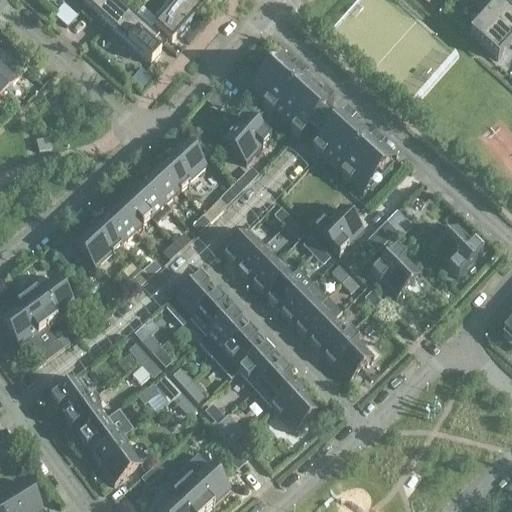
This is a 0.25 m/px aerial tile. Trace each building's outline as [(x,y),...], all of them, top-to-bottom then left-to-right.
[(75,0),(96,18),(112,1),(110,0),(75,0)] [(187,0),(178,0),(153,28),(171,44),(201,12),(187,0)] [(187,0),(201,12),(211,0),(187,0)] [(444,11),(453,0),(442,0),(438,5),(444,11)] [(469,38),(482,50),(510,19),(489,0),(485,0),(475,12),(484,20),(469,38)] [(162,47),(112,1),(96,18),(150,67),(160,56),(157,53),(162,47)] [(511,16),(482,50),(497,63),(511,45),(511,16)] [(299,143),(332,106),(279,58),(246,95),(299,143)] [(0,94),(4,98),(16,84),(17,85),(18,83),(0,66),(0,94)] [(344,117),(311,154),(364,202),(397,165),(344,117)] [(247,167),(269,142),(244,119),(221,144),(247,167)] [(48,141),(36,144),(39,154),(51,151),(48,141)] [(181,147),(157,169),(180,194),(204,172),(181,147)] [(180,194),(157,169),(142,183),(165,208),(180,194)] [(242,194),(255,181),(248,173),(235,187),(242,194)] [(165,208),(142,183),(127,197),(150,222),(156,229),(171,215),(165,208)] [(226,210),(242,194),(235,187),(218,203),(226,210)] [(150,222),(127,197),(112,211),(135,236),(150,222)] [(135,236),(112,211),(97,225),(120,250),(135,236)] [(338,260),(361,237),(337,212),(314,236),(338,260)] [(291,222),(282,213),(274,221),(283,230),(291,222)] [(406,224),(396,215),(386,225),(396,234),(406,224)] [(193,228),(200,235),(210,226),(202,219),(193,228)] [(292,239),(300,231),(291,222),(283,230),(292,239)] [(97,225),(73,246),(96,272),(120,250),(97,225)] [(385,244),(396,234),(386,225),(375,235),(376,237),(366,247),(376,256),(386,246),(385,244)] [(457,281),(482,257),(458,233),(434,257),(457,281)] [(223,259),(238,274),(263,250),(247,235),(223,259)] [(180,254),(189,246),(182,238),(173,247),(180,254)] [(320,251),(310,242),(303,250),(312,259),(320,251)] [(170,263),(180,254),(173,247),(163,255),(170,263)] [(263,250),(238,274),(253,289),(277,265),(263,250)] [(328,260),(320,251),(312,259),(321,268),(328,260)] [(394,301),(418,277),(395,253),(371,278),(394,301)] [(149,282),(159,273),(152,265),(142,274),(149,282)] [(277,265),(253,289),(267,303),(291,279),(277,265)] [(348,280),(339,271),(332,279),(341,288),(348,280)] [(135,294),(149,282),(142,274),(128,286),(135,294)] [(291,279),(267,303),(281,318),(306,294),(291,279)] [(357,289),(348,280),(341,288),(350,297),(357,289)] [(191,323),(216,300),(199,281),(165,312),(183,330),(191,323)] [(52,283),(26,302),(46,330),(72,311),(52,283)] [(306,294),(281,318),(296,332),(320,308),(306,294)] [(381,305),(372,296),(365,303),(373,312),(381,305)] [(216,300),(191,323),(207,341),(232,318),(216,300)] [(20,349),(46,330),(26,302),(0,321),(20,349)] [(310,347),(334,323),(340,317),(326,302),(320,308),(296,332),(310,347)] [(394,319),(381,305),(373,312),(387,326),(394,319)] [(215,366),(249,336),(232,318),(207,341),(199,348),(215,366)] [(334,323),(310,347),(324,361),(349,337),(334,323)] [(511,345),(511,324),(502,336),(511,345)] [(78,341),(72,332),(56,344),(62,352),(78,341)] [(239,376),(265,353),(249,336),(215,366),(231,384),(239,376)] [(371,360),(349,337),(324,361),(347,384),(371,360)] [(152,358),(160,351),(149,339),(142,346),(152,358)] [(47,363),(62,352),(56,344),(41,355),(47,363)] [(147,361),(137,350),(130,357),(140,368),(147,361)] [(170,362),(160,351),(152,358),(162,369),(170,362)] [(265,353),(239,376),(256,394),(281,371),(265,353)] [(158,373),(147,361),(140,368),(150,380),(158,373)] [(281,371),(256,394),(272,412),(297,389),(281,371)] [(193,386),(182,375),(174,382),(185,393),(193,386)] [(50,403),(65,423),(93,403),(78,383),(50,403)] [(181,398),(170,386),(162,393),(173,405),(181,398)] [(202,397),(193,386),(185,393),(195,404),(202,397)] [(155,388),(144,394),(155,412),(165,406),(155,388)] [(297,389),(272,412),(293,435),(318,412),(297,389)] [(193,411),(181,398),(173,405),(185,418),(193,411)] [(93,403),(65,423),(79,443),(107,422),(93,403)] [(225,422),(214,410),(207,417),(217,429),(225,422)] [(107,422),(79,443),(93,462),(121,442),(107,422)] [(235,432),(225,422),(217,429),(227,440),(235,432)] [(121,442),(93,462),(112,488),(140,467),(121,442)] [(249,458),(236,443),(228,450),(242,464),(249,458)] [(242,464),(228,450),(221,457),(234,471),(242,464)] [(209,511),(228,495),(205,470),(195,459),(176,477),(186,487),(181,492),(199,511),(209,511)] [(38,511),(23,487),(0,501),(0,511),(38,511)] [(199,511),(181,492),(158,511),(199,511)]
